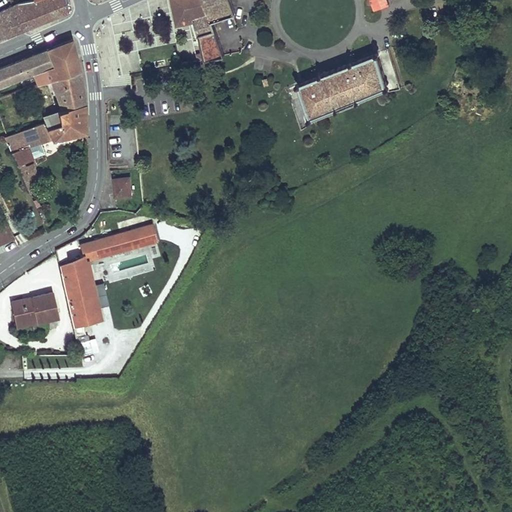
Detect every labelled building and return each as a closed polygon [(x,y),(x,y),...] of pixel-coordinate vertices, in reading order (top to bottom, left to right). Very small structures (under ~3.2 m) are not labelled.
[(0,38),(3,38),(0,31),(6,28),(9,35),(70,10),(67,0),(33,0),(13,5),(9,7),(0,10),(0,38)] [(206,0),(173,0),(178,24),(191,21),(197,45),(203,44),(200,34),(216,29),(213,20),(206,0)] [(206,0),(213,20),(236,13),(231,0),(206,0)] [(369,0),(373,10),(390,5),(388,0),(369,0)] [(6,28),(0,31),(3,38),(9,35),(6,28)] [(216,29),(200,34),(203,44),(205,52),(206,59),(225,55),(216,29)] [(73,39),(48,49),(54,64),(32,73),(38,84),(52,79),(80,70),(73,39)] [(48,49),(0,68),(0,86),(32,73),(54,64),(48,49)] [(322,75),(287,89),(301,129),(312,122),(311,118),(337,107),(358,99),(386,87),(400,85),(388,50),(353,63),(352,62),(322,74),(322,75)] [(80,70),(52,79),(62,108),(85,102),(80,70)] [(123,80),(130,82),(132,74),(125,72),(123,80)] [(358,99),(337,107),(339,112),(359,103),(358,99)] [(7,136),(4,136),(24,180),(29,193),(34,191),(31,185),(24,168),(21,162),(32,158),(29,147),(53,139),(86,130),(85,102),(62,108),(58,108),(58,110),(43,115),(45,121),(7,136)] [(32,165),(24,168),(31,185),(39,182),(32,165)] [(130,176),(115,178),(116,197),(132,195),(130,176)] [(96,218),(92,223),(97,228),(103,222),(101,211),(96,218)] [(6,220),(0,222),(0,245),(15,239),(6,220)] [(80,237),(56,249),(57,253),(73,324),(101,318),(88,259),(107,254),(107,256),(132,251),(133,237),(124,235),(103,238),(81,243),(80,237)] [(53,292),(12,301),(18,326),(58,317),(57,312),(55,303),(53,292)] [(101,318),(73,324),(75,335),(104,329),(101,318)]
